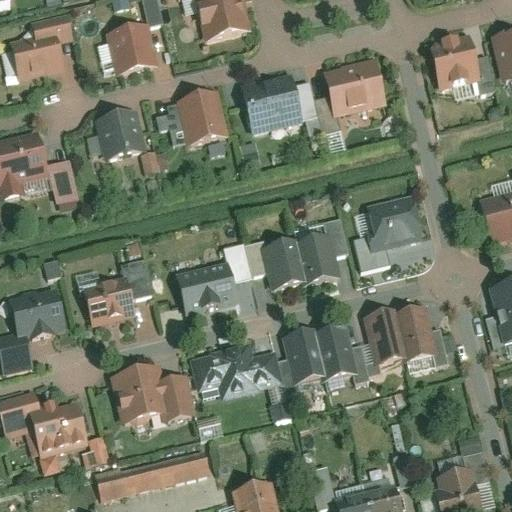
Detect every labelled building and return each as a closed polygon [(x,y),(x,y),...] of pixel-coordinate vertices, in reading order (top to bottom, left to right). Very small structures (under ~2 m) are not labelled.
[(145,0),(152,27),(166,24),(160,0),(145,0)] [(167,0),(168,3),(182,0),(195,0),(206,43),(251,33),(243,0),(167,0)] [(34,38),(10,43),(19,82),(64,72),(58,45),(72,42),(67,16),(31,24),(34,38)] [(147,27),(107,36),(117,77),(156,68),(147,27)] [(511,34),(491,40),(503,84),(511,82),(511,34)] [(468,35),(426,46),(438,92),(480,82),(468,35)] [(375,62),(324,75),(329,96),(313,100),(323,136),(341,132),(338,118),(387,106),(375,62)] [(292,77),(243,89),(253,135),(302,124),(292,77)] [(228,139),(216,93),(176,103),(188,149),(228,139)] [(137,114),(96,123),(105,163),(146,154),(137,114)] [(39,135),(0,143),(0,202),(23,198),(20,186),(47,180),(53,207),(78,201),(70,161),(46,167),(39,135)] [(169,154),(145,155),(146,173),(170,172),(169,154)] [(511,193),(479,202),(490,246),(511,240),(511,193)] [(423,243),(413,195),(368,205),(375,235),(355,240),(362,273),(391,267),(387,251),(423,243)] [(340,277),(331,235),(296,243),(306,285),(340,277)] [(306,285),(296,243),(262,251),(271,293),(306,285)] [(238,306),(230,266),(178,278),(186,317),(238,306)] [(126,281),(83,291),(92,328),(135,318),(126,281)] [(498,318),(486,321),(495,353),(511,347),(511,285),(491,291),(498,318)] [(66,333),(57,289),(10,299),(18,336),(0,339),(0,368),(2,375),(33,369),(28,341),(66,333)] [(439,359),(426,309),(395,317),(394,312),(365,320),(377,368),(406,361),(408,367),(439,359)] [(358,376),(347,328),(314,336),(312,331),(284,338),(295,387),(324,380),(325,385),(358,376)] [(282,387),(274,355),(252,360),(249,346),(211,356),(212,360),(192,365),(200,396),(219,391),(222,402),(282,387)] [(194,420),(185,379),(162,384),(159,371),(110,382),(121,429),(161,420),(163,427),(194,420)] [(34,395),(0,402),(0,438),(1,444),(30,438),(36,462),(42,460),(45,474),(54,473),(50,457),(83,449),(73,408),(55,412),(53,403),(37,406),(34,395)] [(465,458),(485,454),(482,438),(461,442),(465,458)] [(211,477),(206,453),(94,479),(100,502),(211,477)] [(477,511),(468,475),(437,482),(440,495),(435,496),(439,511),(477,511)] [(279,511),(273,487),(232,497),(235,511),(279,511)] [(400,511),(395,489),(364,497),(367,511),(400,511)] [(367,511),(364,497),(333,505),(334,511),(367,511)]
